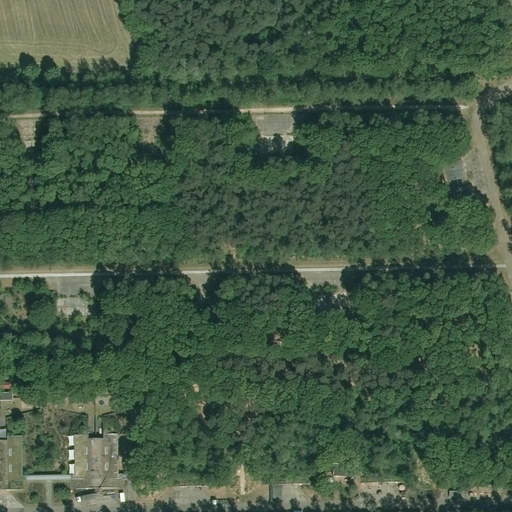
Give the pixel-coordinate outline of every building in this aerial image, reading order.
[(470,198),(460,158),(440,163),(450,203),(470,198)] [(86,307),(67,306),(67,322),(96,322),(96,309),(86,309),(86,307)] [(511,406),(472,416),(476,433),(511,424),(511,406)] [(0,422),(0,432),(9,433),(10,422),(0,422)] [(372,481),(365,481),(365,483),(398,483),(398,481),(390,481),(389,434),(372,434),(372,481)] [(90,436),(75,436),(75,476),(49,476),(49,482),(73,481),(86,481),(87,489),(73,489),(73,490),(123,489),(123,488),(109,489),(109,481),(123,480),(120,480),(120,476),(123,476),(123,475),(120,475),(119,435),(104,436),(104,440),(90,440),(90,436)] [(293,482),(292,435),(275,436),(275,483),(268,483),(268,485),(301,484),(301,482),(293,482)] [(35,482),(49,482),(49,476),(23,477),(22,437),(7,437),(7,442),(0,441),(0,491),(26,491),(26,490),(12,490),(12,482),(35,482)] [(201,485),(200,437),(182,438),(183,485),(176,485),(176,487),(209,486),(209,484),(201,485)] [(333,465),(333,477),(345,478),(346,466),(333,465)] [(285,488),(276,488),(277,502),(285,502),(285,488)]
